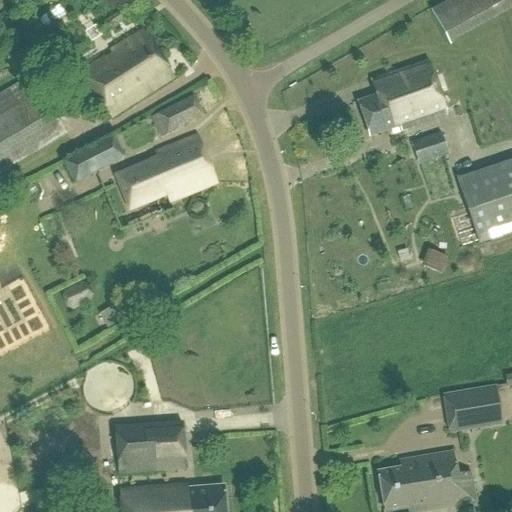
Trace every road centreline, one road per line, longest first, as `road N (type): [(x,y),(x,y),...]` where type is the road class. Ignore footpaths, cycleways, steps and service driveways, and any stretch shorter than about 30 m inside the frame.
road 1 (tertiary): [(306,511),(281,214),(245,92)]
road 2 (unclassified): [(245,92),(405,0)]
